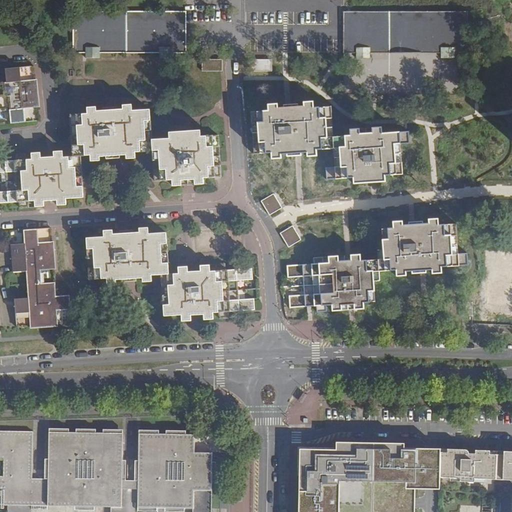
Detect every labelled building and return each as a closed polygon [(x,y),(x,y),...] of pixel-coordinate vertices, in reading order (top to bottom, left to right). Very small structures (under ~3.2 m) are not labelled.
[(186,11),(74,11),(73,53),(86,53),(86,59),(100,59),(100,53),(160,53),(160,59),(173,59),(173,53),(187,53),(186,33),(186,11)] [(407,59),(407,53),(370,52),(369,58),(381,58),(380,63),(390,63),(391,58),(407,59)] [(203,59),(203,71),(215,71),(222,71),(223,59),(203,59)] [(272,60),(252,60),(252,71),(272,71),(272,60)] [(447,76),(455,71),(448,61),(440,66),(447,76)] [(0,111),(10,111),(11,123),(40,120),(35,68),(6,71),(7,83),(0,83),(0,111)] [(215,76),(203,76),(198,76),(198,85),(199,87),(199,88),(200,89),(201,89),(202,90),(203,91),(204,91),(205,91),(207,91),(209,91),(210,90),(212,89),(213,89),(214,87),(215,85),(215,84),(215,76)] [(277,76),(260,76),(260,86),(261,87),(262,88),(262,89),(264,91),(266,91),(267,92),(269,92),(271,92),(272,91),(273,91),(274,90),(275,89),(276,88),(277,87),(277,86),(278,84),(277,76)] [(334,148),(333,137),(328,137),(326,107),(314,107),(314,102),(304,103),(304,106),(290,107),(278,108),(278,104),(269,105),(269,111),(257,112),(257,116),(251,116),(254,154),(272,153),(272,158),(281,158),(281,154),(288,153),(301,153),(307,152),(307,157),(317,156),(317,150),(334,148)] [(204,178),(221,177),(219,135),(202,136),(202,130),(169,132),(170,139),(152,140),(150,109),(132,110),(132,105),(123,106),(123,109),(97,111),(96,107),(88,108),(88,113),(70,115),(73,157),(63,158),(63,151),(54,152),(54,157),(41,158),(41,153),(32,153),(32,160),(25,160),(25,153),(16,154),(16,161),(0,161),(0,173),(7,173),(8,191),(0,192),(0,203),(20,202),(20,208),(29,208),(29,201),(35,201),(35,207),(44,207),(44,201),(57,200),(58,206),(66,205),(66,198),(84,197),(81,156),(90,155),(91,161),(100,161),(100,157),(126,155),(127,159),(136,158),(135,153),(152,151),(155,181),(172,180),(173,186),(205,184),(204,178)] [(351,135),(333,137),(334,148),(335,168),(327,168),(328,179),(354,177),(354,183),(363,183),(363,178),(375,177),(376,182),(386,181),(385,176),(402,174),(400,143),(409,143),(408,131),(382,133),(382,128),(373,128),(373,132),(360,133),(360,130),(351,130),(351,135)] [(484,136),(473,141),(476,147),(487,142),(484,136)] [(441,267),(468,265),(468,253),(458,254),(457,224),(439,225),(439,219),(429,220),(430,223),(423,223),(410,224),(403,225),(403,221),(393,222),(394,228),(382,229),(384,259),(379,259),(379,271),(396,270),(397,276),(406,275),(406,271),(413,270),(426,270),(432,269),(433,273),(442,273),(441,267)] [(247,280),(246,269),(225,270),(225,264),(216,265),(216,271),(210,271),(210,265),(201,266),(200,271),(188,272),(188,266),(179,267),(179,273),(169,274),(167,233),(149,234),(148,228),(139,229),(139,233),(113,234),(113,230),(103,231),(104,237),(86,238),(89,280),(106,279),(107,285),(116,284),(116,280),(142,278),(143,282),(152,282),(151,276),(161,275),(164,316),(182,315),(182,321),(191,321),(191,315),(204,314),(204,320),(213,319),(213,313),(220,312),(220,319),(228,318),(228,312),(251,311),(250,299),(239,300),(238,280),(247,280)] [(54,242),(53,242),(52,229),(24,231),(25,244),(11,245),(13,273),(27,271),(29,299),(15,300),(17,328),(31,327),(31,329),(58,327),(58,325),(72,324),(70,296),(56,297),(54,270),(56,269),(54,242)] [(380,281),(379,271),(379,259),(361,260),(361,254),(352,255),(352,260),(348,260),(339,261),(339,256),(329,256),(330,263),(287,266),(288,277),(303,276),(305,295),(290,296),(290,307),(319,305),(320,311),(326,310),(325,305),(332,305),(333,310),(342,310),(342,304),(355,303),(355,309),(365,308),(364,302),(375,301),(374,281),(380,281)] [(511,283),(491,283),(490,312),(511,313),(511,283)] [(209,511),(210,477),(217,477),(218,459),(213,459),(213,450),(196,450),(196,431),(187,431),(187,428),(167,427),(167,431),(160,430),(160,427),(141,427),(141,456),(136,456),(135,476),(127,476),(127,456),(123,456),(124,426),(103,426),(103,430),(97,430),(97,426),(77,426),(77,430),(69,429),(69,426),(50,426),(50,455),(45,455),(45,474),(33,474),(33,429),(0,428),(0,490),(2,491),(2,506),(109,507),(109,511),(209,511)] [(440,475),(441,450),(422,450),(422,446),(391,445),(384,448),(382,444),(337,444),(335,449),(311,449),(300,461),(298,511),(352,511),(354,467),(387,468),(387,479),(422,480),(422,475),(440,475)] [(511,451),(504,451),(504,454),(489,453),(489,450),(475,450),(475,452),(467,452),(467,449),(446,448),(446,450),(441,450),(440,475),(440,476),(460,478),(460,481),(475,481),(476,478),(511,479),(511,451)]
